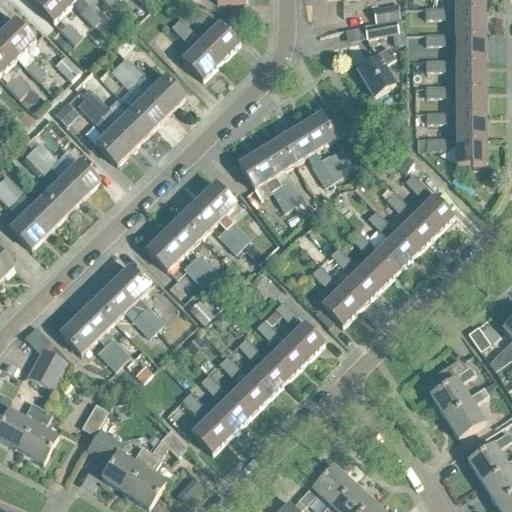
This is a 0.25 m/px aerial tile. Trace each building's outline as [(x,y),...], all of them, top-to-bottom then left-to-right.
[(53,30),(72,12),(60,0),(41,0),(32,9),(53,30)] [(81,2),(83,0),(60,0),(72,12),(73,10),(94,32),(102,25),(88,11),(89,10),(81,2)] [(98,0),(112,14),(120,6),(114,0),(98,0)] [(245,0),(216,0),(217,10),(246,9),(245,0)] [(455,0),(455,15),(485,15),(484,0),(455,0)] [(376,29),(401,25),(399,10),(373,15),(376,29)] [(213,21),(194,13),(190,25),(206,31),(211,25),(213,21)] [(425,25),(446,25),(446,14),(426,14),(425,25)] [(455,42),(485,41),(485,15),(455,15),(455,42)] [(141,35),(158,53),(170,43),(152,24),(141,35)] [(0,40),(0,47),(17,65),(39,87),(47,79),(33,65),(34,63),(26,56),(36,46),(16,26),(0,40)] [(186,48),(194,40),(180,26),(172,34),(186,48)] [(368,44),(398,39),(396,27),(366,32),(368,44)] [(75,51),(83,43),(69,29),(61,37),(75,51)] [(201,49),(221,70),(240,51),(220,30),(201,49)] [(426,51),(446,51),(446,40),(426,39),(426,51)] [(456,68),(485,68),(485,41),(455,42),(456,68)] [(0,81),(4,77),(17,65),(0,47),(0,81)] [(202,88),(221,70),(201,49),(182,68),(202,88)] [(374,104),(395,92),(384,73),(396,66),(388,54),(375,62),(377,66),(358,77),(374,104)] [(71,87),(81,78),(66,62),(55,72),(71,87)] [(120,71),(169,121),(186,104),(165,83),(155,93),(127,64),(120,71)] [(426,78),(446,78),(446,66),(426,66),(426,78)] [(456,94),(485,94),(485,68),(456,68),(456,94)] [(152,138),(169,121),(120,71),(113,78),(141,107),(131,117),(152,138)] [(13,84),(6,91),(20,105),(27,98),(13,84)] [(426,104),(446,104),(446,92),(426,92),(426,104)] [(456,120),(486,119),(485,94),(456,94),(456,120)] [(152,138),(131,117),(121,126),(110,114),(93,97),(85,105),(135,155),(152,138)] [(117,172),(135,155),(85,105),(79,111),(96,130),(107,141),(96,151),(117,172)] [(0,107),(0,122),(1,123),(8,116),(0,107)] [(67,133),(79,121),(66,109),(55,121),(67,133)] [(426,130),(447,130),(447,118),(426,118),(426,130)] [(456,147),(486,146),(486,119),(456,120),(456,147)] [(301,133),(317,159),(350,139),(338,121),(326,129),(321,121),(301,133)] [(321,167),(317,159),(301,133),(281,145),(297,171),(308,164),(326,194),(334,188),(321,167)] [(426,156),(446,156),(446,145),(426,144),(426,156)] [(285,179),(297,171),(281,145),(260,158),(276,184),(277,184),(281,192),(294,213),(303,208),(285,179)] [(486,146),(456,147),(457,173),(486,173),(486,146)] [(34,155),(52,173),(59,166),(42,148),(34,155)] [(406,181),(415,167),(394,154),(386,167),(406,181)] [(44,180),(52,173),(34,155),(27,162),(44,180)] [(343,155),(330,162),(337,171),(343,182),(355,175),(348,165),(343,155)] [(268,189),(276,184),(260,158),(239,171),(255,197),(268,189)] [(321,167),(334,188),(343,183),(330,162),(321,167)] [(63,184),(84,205),(101,188),(80,167),(63,184)] [(416,221),(436,242),(455,224),(413,181),(405,189),(419,202),(417,203),(426,212),(416,221)] [(66,222),(46,201),(36,211),(8,182),(1,188),(18,207),(28,218),(49,239),(66,222)] [(66,222),(84,205),(63,184),(46,201),(66,222)] [(276,184),(268,189),(285,218),(294,213),(281,192),(277,184),(276,184)] [(32,256),(49,239),(28,218),(18,207),(1,188),(0,189),(0,202),(11,214),(12,213),(22,224),(11,235),(32,256)] [(198,207),(218,228),(236,211),(215,190),(198,207)] [(401,221),(409,212),(395,198),(386,207),(401,221)] [(201,245),(218,228),(198,207),(181,224),(201,245)] [(390,231),(376,217),(368,225),(382,239),(390,231)] [(417,261),(436,242),(416,221),(397,240),(417,261)] [(184,262),(201,245),(181,224),(163,240),(184,262)] [(364,257),(372,249),(358,235),(349,243),(364,257)] [(237,260),(243,254),(226,236),(220,242),(237,260)] [(167,278),(184,262),(163,240),(146,257),(167,278)] [(398,279),(417,261),(397,240),(378,258),(398,279)] [(0,287),(15,273),(9,267),(16,260),(2,244),(0,246),(0,287)] [(345,276),(353,268),(340,254),(331,262),(345,276)] [(379,297),(398,279),(378,258),(359,277),(379,297)] [(192,269),(209,287),(217,279),(201,261),(192,269)] [(203,294),(209,287),(192,269),(185,275),(203,294)] [(326,294),(334,286),(321,272),(312,280),(326,294)] [(112,291),(157,338),(165,330),(140,304),(149,295),(129,274),(112,291)] [(361,316),(379,297),(359,277),(340,295),(361,316)] [(150,344),(157,338),(112,291),(95,308),(115,329),(126,318),(150,344)] [(342,334),(361,316),(340,295),(322,314),(342,334)] [(205,331),(214,321),(200,306),(190,316),(205,331)] [(106,338),(115,329),(95,308),(77,324),(98,345),(105,352),(123,371),(132,363),(113,344),(113,345),(106,338)] [(290,330),(298,322),(284,308),(276,316),(290,330)] [(81,362),(98,345),(77,324),(60,341),(81,362)] [(271,349),(279,340),(265,326),(257,335),(271,349)] [(496,377),(511,361),(511,327),(503,336),(511,344),(511,347),(489,368),(496,377)] [(286,349),(306,370),(325,351),(305,330),(286,349)] [(480,358),(490,351),(478,333),(468,341),(480,358)] [(198,342),(187,353),(196,362),(207,351),(198,342)] [(253,366),(261,358),(247,344),(238,352),(253,366)] [(287,388),(306,370),(286,349),(267,367),(287,388)] [(116,377),(123,371),(105,352),(99,358),(116,377)] [(53,397),(60,386),(69,370),(45,356),(29,384),(53,397)] [(511,361),(496,377),(502,385),(511,374),(511,361)] [(234,385),(242,376),(228,362),(220,370),(234,385)] [(470,407),(469,405),(460,391),(475,382),(470,374),(466,376),(460,366),(430,385),(438,397),(430,403),(444,424),(470,407)] [(268,407),(287,388),(267,367),(248,386),(268,407)] [(153,379),(145,372),(135,382),(142,389),(153,379)] [(8,376),(1,400),(17,405),(25,381),(8,376)] [(215,403),(223,395),(210,381),(201,389),(215,403)] [(250,425),(268,407),(248,386),(229,404),(250,425)] [(470,407),(444,424),(458,446),(484,429),(474,413),(489,403),(484,395),(469,405),(470,407)] [(191,398),(183,407),(197,421),(203,414),(205,413),(191,398)] [(231,443),(250,425),(229,404),(211,422),(210,422),(231,443)] [(0,447),(19,458),(43,416),(31,409),(23,424),(10,417),(0,434),(0,447)] [(95,442),(109,418),(97,411),(82,434),(95,442)] [(43,416),(19,458),(43,471),(58,444),(39,433),(41,429),(46,432),(52,421),(43,416)] [(191,441),(212,462),(231,443),(210,422),(191,441)] [(122,449),(100,436),(86,458),(107,472),(122,449)] [(142,511),(151,511),(166,490),(152,480),(154,477),(162,465),(169,455),(179,464),(189,454),(172,436),(162,446),(152,459),(153,459),(125,501),(142,511)] [(508,473),(506,471),(498,458),(511,448),(507,441),(491,451),(492,453),(468,468),(482,490),(508,473)] [(125,501),(153,459),(152,459),(143,453),(133,468),(119,459),(102,485),(125,501)] [(511,500),(511,479),(511,478),(511,477),(511,467),(506,471),(508,473),(482,490),(495,511),(511,500)] [(330,511),(333,511),(353,491),(334,474),(314,495),(312,494),(299,508),(303,511),(307,511),(318,501),(330,511)] [(368,511),(371,509),(353,491),(333,511),(330,511),(329,511),(368,511)] [(511,511),(511,500),(495,511),(511,511)]
